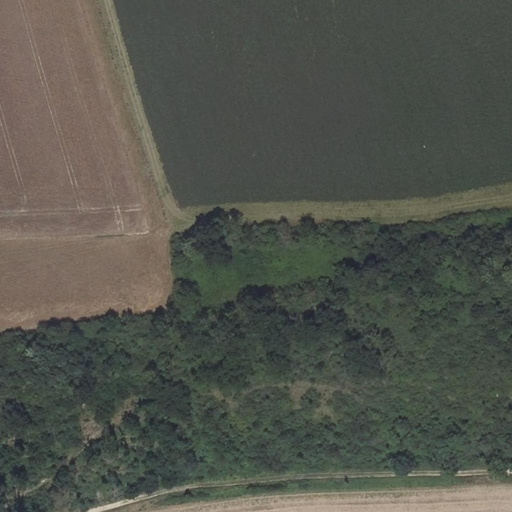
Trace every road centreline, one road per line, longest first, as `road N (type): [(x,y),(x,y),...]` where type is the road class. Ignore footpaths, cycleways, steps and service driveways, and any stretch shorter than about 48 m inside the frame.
road 1 (track): [(85,511),(236,480),(511,469)]
road 2 (track): [(0,502),(167,372)]
